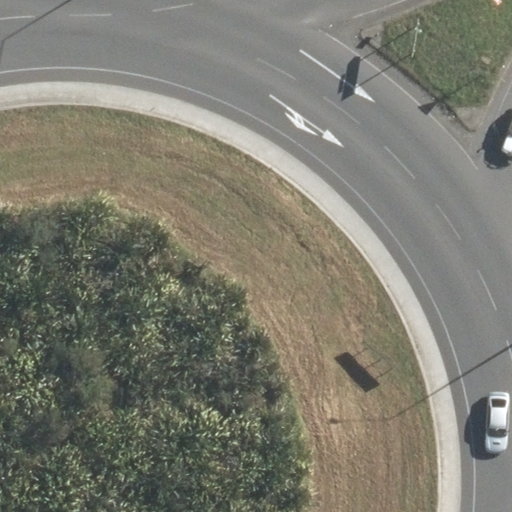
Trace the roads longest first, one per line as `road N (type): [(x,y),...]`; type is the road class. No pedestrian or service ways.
road 1 (primary): [(173,40),(283,83),(366,142),(453,240),(481,299)]
road 2 (primary): [(481,299),(506,385),(510,511)]
road 3 (primary): [(14,23),(99,26),(173,40)]
